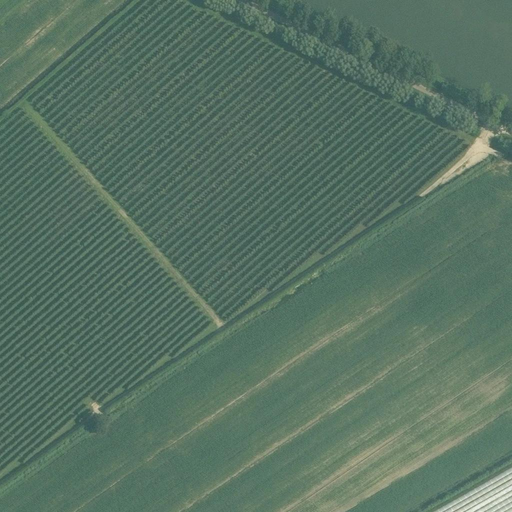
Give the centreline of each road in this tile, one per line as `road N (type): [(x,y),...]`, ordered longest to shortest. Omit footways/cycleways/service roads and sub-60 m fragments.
road 1 (unknown): [(0,491),(446,175),(495,128)]
road 2 (track): [(511,137),(232,0)]
